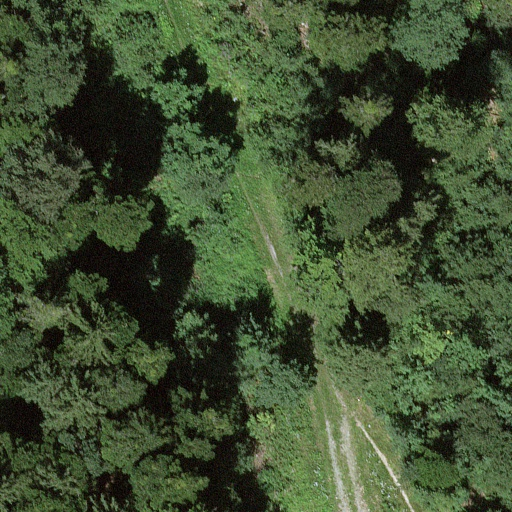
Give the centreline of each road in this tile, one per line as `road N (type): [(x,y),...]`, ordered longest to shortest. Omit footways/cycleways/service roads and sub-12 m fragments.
road 1 (track): [(326,391),(282,257),(218,131),(173,0)]
road 2 (track): [(356,511),(326,391)]
